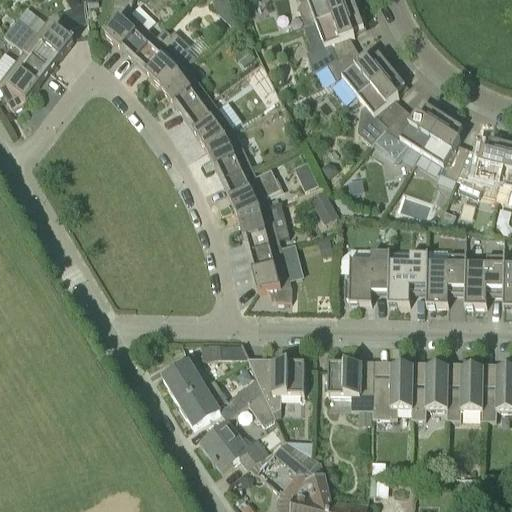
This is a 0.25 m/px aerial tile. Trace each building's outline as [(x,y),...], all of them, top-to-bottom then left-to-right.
[(133,68),(157,43),(130,18),(134,2),(126,0),(115,0),(109,29),(112,32),(105,41),(133,68)] [(315,29),(356,14),(351,0),(298,0),(300,6),(301,11),(299,12),(306,32),(315,29)] [(150,33),(158,26),(141,8),(134,15),(150,33)] [(327,72),(356,55),(350,44),(354,42),(352,37),(364,33),(356,14),(315,29),(324,53),(318,56),(327,72)] [(3,41),(23,56),(50,77),(73,47),(64,40),(67,36),(57,18),(49,23),(37,39),(17,24),(3,41)] [(164,35),(157,43),(133,68),(160,93),(160,94),(161,95),(161,94),(187,71),(195,64),(185,54),(188,50),(171,34),(168,38),(164,35)] [(342,83),(358,103),(392,75),(379,59),(369,67),(366,63),(362,66),(356,55),(327,72),(319,76),(327,89),(334,84),(336,87),(342,83)] [(50,77),(23,56),(0,85),(0,94),(7,107),(17,101),(26,108),(50,77)] [(183,125),(211,105),(187,71),(161,94),(183,125)] [(382,139),(404,114),(395,106),(399,103),(395,99),(405,91),(392,75),(358,103),(374,122),(369,128),(382,139)] [(206,156),(235,138),(211,105),(183,125),(205,155),(205,156),(206,156)] [(400,146),(422,160),(445,123),(428,112),(421,122),(416,119),(414,123),(404,114),(382,139),(396,151),(400,146)] [(440,180),(456,186),(469,156),(458,151),(460,147),(456,144),(462,134),(445,123),(422,160),(443,173),(440,180)] [(222,190),(253,175),(235,138),(206,156),(222,190)] [(475,187),(500,193),(510,150),(490,145),(487,157),(482,156),(481,161),(469,156),(456,186),(473,193),(475,187)] [(511,150),(510,150),(500,193),(511,195),(511,150)] [(255,180),(253,175),(222,190),(238,223),(237,224),(238,225),(270,213),(265,201),(278,195),(268,174),(255,180)] [(306,197),(316,192),(312,184),(302,188),(306,197)] [(238,225),(248,261),(281,252),(278,243),(287,241),(278,209),(270,213),(238,225)] [(322,210),(322,223),(337,223),(337,210),(322,210)] [(292,296),(281,252),(248,261),(257,298),(269,297),(272,307),(291,308),(292,296)] [(371,297),(387,298),(389,267),(390,258),(388,258),(371,258),(371,266),(350,266),(349,284),(344,284),(344,305),(349,305),(349,310),(371,310),(371,297)] [(409,298),(426,299),(428,268),(428,259),(427,259),(409,258),(409,267),(389,267),(387,298),(387,311),(409,311),(409,298)] [(448,299),(464,300),(466,268),(466,260),(465,260),(447,259),(447,268),(428,268),(426,299),(425,312),(448,312),(448,299)] [(486,300),(503,301),(505,269),(505,261),(504,260),(504,261),(486,260),(486,269),(466,268),(464,300),(464,312),(486,313),(486,300)] [(511,269),(505,269),(503,301),(502,313),(511,313),(511,269)] [(221,366),(248,365),(242,352),(219,351),(221,366)] [(177,409),(205,392),(190,366),(162,384),(177,409)] [(256,383),(262,397),(272,418),(281,414),(281,401),(304,401),(305,369),(262,369),(252,373),(256,383)] [(372,424),(377,424),(378,383),(360,383),(361,371),(329,370),(328,402),(351,402),(351,416),(360,416),(360,431),(372,431),(372,424)] [(398,414),(412,414),(413,393),(414,372),(390,371),(390,383),(378,383),(377,424),(397,425),(398,414)] [(426,415),(447,415),(448,394),(449,373),(426,372),(425,393),(413,393),(412,414),(411,425),(426,425),(426,415)] [(461,415),(482,416),(483,395),(484,374),(461,373),(460,394),(448,394),(447,415),(446,426),(461,426),(461,415)] [(496,416),(511,416),(511,374),(496,374),(495,395),(483,395),(482,416),(481,427),(496,427),(496,416)] [(235,400),(231,404),(240,415),(248,409),(262,397),(256,383),(235,400)] [(193,434),(219,418),(216,414),(226,407),(214,387),(205,392),(177,409),(193,434)] [(262,397),(248,409),(263,432),(275,425),(272,418),(262,397)] [(248,476),(269,459),(256,443),(247,450),(228,425),(226,427),(199,448),(213,467),(211,468),(214,471),(215,470),(222,478),(239,465),(248,476)] [(330,511),(331,507),(325,480),(324,480),(321,468),(287,447),(272,458),(297,479),(281,497),(278,511),(330,511)] [(287,447),(311,462),(311,448),(287,447)] [(369,503),(376,503),(378,482),(370,481),(369,503)]
